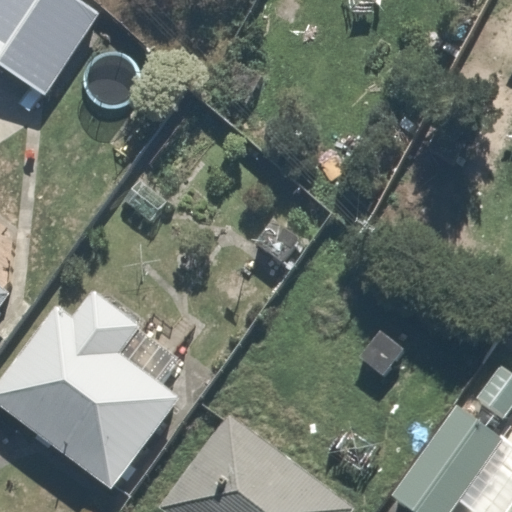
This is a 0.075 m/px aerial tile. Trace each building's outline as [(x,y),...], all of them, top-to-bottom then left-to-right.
[(86,0),(0,0),(0,68),(45,99),(104,12),(86,0)] [(294,195),(253,242),(291,275),(332,228),(294,195)] [(96,291),(78,315),(63,303),(0,385),(0,406),(117,497),(190,402),(130,355),(148,332),(96,291)] [(0,294),(0,326),(16,308),(0,294)] [(511,414),(485,391),(397,493),(418,511),(459,511),(465,506),(472,511),(509,511),(511,509),(511,414)] [(232,418),(162,511),(354,511),(356,510),(232,418)]
